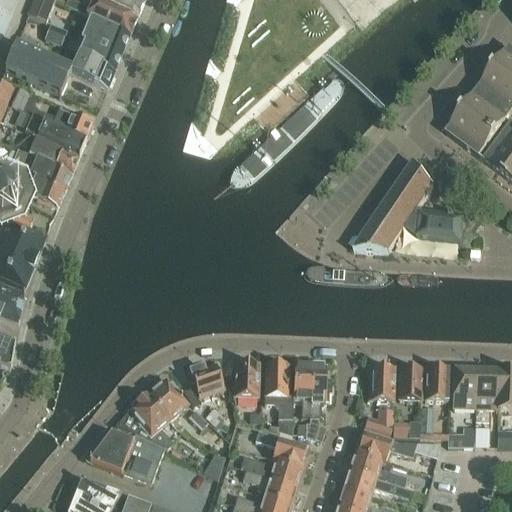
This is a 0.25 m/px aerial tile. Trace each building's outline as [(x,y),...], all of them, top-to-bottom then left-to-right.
[(43,0),(34,0),(27,19),(43,26),(52,4),(43,0)] [(87,0),(91,2),(137,23),(144,5),(133,0),(87,0)] [(89,21),(129,40),(137,23),(91,2),(87,11),(66,1),(62,9),(73,13),(89,21)] [(0,19),(0,44),(8,23),(0,19)] [(77,58),(115,75),(129,40),(89,21),(80,43),(83,45),(77,58)] [(15,51),(14,53),(70,77),(106,95),(115,75),(77,58),(65,53),(62,61),(73,66),(69,75),(15,51)] [(511,52),(509,51),(446,137),(483,166),(511,186),(511,52)] [(70,77),(14,53),(6,71),(32,82),(30,86),(60,100),(70,77)] [(308,92),(258,141),(258,148),(259,149),(267,148),(318,101),(308,92)] [(18,93),(10,110),(23,116),(30,98),(18,93)] [(34,121),(86,144),(93,127),(59,112),(58,114),(57,113),(53,121),(37,114),(34,121)] [(268,201),(261,225),(280,226),(365,131),(363,115),(348,116),(268,201)] [(31,120),(24,136),(37,142),(36,143),(78,163),(86,144),(34,121),(31,120)] [(36,143),(32,141),(25,159),(29,161),(71,180),(78,163),(36,143)] [(13,173),(27,179),(64,197),(71,180),(29,161),(25,159),(20,157),(13,173)] [(421,214),(420,215),(416,215),(433,190),(414,167),(354,256),(387,258),(404,232),(418,241),(417,243),(460,248),(463,220),(421,214)] [(64,197),(27,179),(21,196),(35,203),(34,205),(50,213),(54,211),(57,213),(64,197)] [(15,190),(0,183),(0,227),(6,225),(7,224),(29,234),(33,225),(17,218),(21,208),(15,190)] [(0,283),(24,294),(38,261),(46,243),(6,225),(0,239),(0,283)] [(395,274),(355,272),(347,278),(355,283),(395,285),(401,282),(395,274)] [(0,321),(18,328),(23,299),(0,290),(0,321)] [(14,350),(0,344),(0,371),(10,376),(14,350)] [(266,369),(265,409),(279,410),(278,437),(291,441),(292,401),(289,401),(290,369),(279,369),(278,367),(271,367),(270,369),(266,369)] [(297,369),(294,369),(293,404),(303,405),(303,422),(311,422),(312,370),(306,370),(301,367),(297,369)] [(235,402),(259,402),(259,369),(236,368),(235,402)] [(190,376),(201,404),(225,394),(215,369),(205,373),(204,371),(190,376)] [(425,405),(449,405),(449,370),(436,369),(436,373),(426,373),(425,405)] [(326,370),(312,370),(311,429),(307,429),(306,442),(313,444),(320,420),(320,409),(323,409),(323,408),(326,409),(326,398),(328,398),(328,390),(326,390),(326,384),(328,384),(328,375),(326,375),(326,370)] [(367,406),(379,406),(393,406),(394,372),(378,372),(378,370),(368,370),(367,382),(370,382),(370,394),(367,394),(367,406)] [(420,373),(420,371),(410,370),(410,373),(400,372),(399,404),(422,405),(423,373),(420,373)] [(453,374),(452,413),(475,413),(476,375),(453,374)] [(499,376),(476,375),(475,413),(498,414),(499,376)] [(511,375),(499,376),(498,414),(511,414),(511,375)] [(166,384),(147,400),(168,426),(186,411),(178,403),(180,401),(166,384)] [(168,426),(147,400),(146,399),(144,400),(141,400),(136,404),(136,407),(133,409),(135,411),(128,416),(129,416),(113,432),(135,440),(153,446),(167,454),(172,449),(159,433),(168,426)] [(196,414),(214,431),(222,422),(204,405),(196,414)] [(368,433),(389,439),(392,429),(392,415),(393,415),(393,406),(379,406),(378,427),(371,424),(368,433)] [(409,426),(409,431),(409,440),(409,441),(418,441),(418,426),(409,426)] [(461,441),(461,452),(472,452),(472,434),(462,434),(461,441)] [(306,451),(275,441),(258,435),(255,446),(271,451),(272,450),(276,451),(272,464),(275,465),(276,464),(299,471),(300,471),(306,451)] [(364,436),(357,458),(357,459),(381,467),(384,468),(387,456),(411,464),(414,454),(416,449),(396,446),(364,436)] [(89,464),(90,467),(120,478),(120,479),(150,490),(162,458),(167,454),(153,446),(135,440),(133,445),(110,437),(89,464)] [(475,453),(495,454),(496,438),(475,438),(475,453)] [(497,452),(511,452),(511,440),(497,440),(497,452)] [(381,467),(357,459),(357,458),(354,457),(348,474),(403,491),(405,484),(378,475),(381,467)] [(221,471),(224,462),(215,458),(210,466),(221,471)] [(251,477),(252,476),(297,492),(303,472),(300,471),(299,471),(276,464),(275,465),(273,473),(269,472),(268,472),(247,465),(243,475),(251,477)] [(403,491),(348,474),(343,492),(370,500),(372,494),(410,506),(412,496),(402,493),(403,491)] [(266,492),(264,500),(291,510),(297,492),(252,476),(251,477),(248,487),(262,491),(266,492)] [(69,511),(112,511),(120,499),(80,485),(69,511)] [(370,500),(343,492),(337,509),(345,511),(374,511),(371,511),(367,510),(370,500)] [(242,504),(239,511),(290,511),(291,510),(264,500),(261,509),(257,508),(242,504)] [(123,511),(149,511),(150,510),(131,503),(123,511)]
